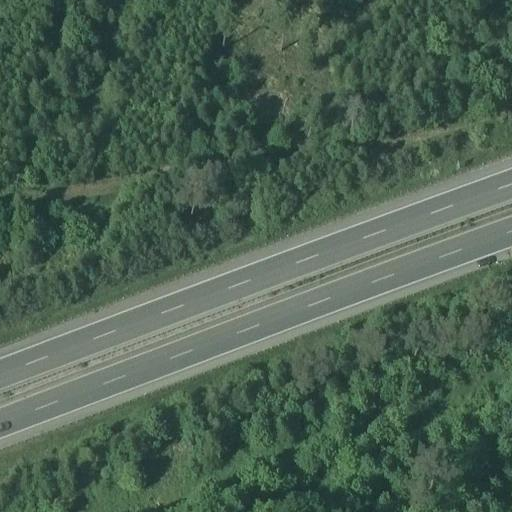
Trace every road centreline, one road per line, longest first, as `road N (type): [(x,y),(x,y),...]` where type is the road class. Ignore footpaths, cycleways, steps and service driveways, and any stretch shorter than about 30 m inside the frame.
road 1 (motorway): [(0,425),(511,231)]
road 2 (motorway): [(511,186),(0,377)]
road 3 (track): [(511,111),(436,141),(0,208)]
